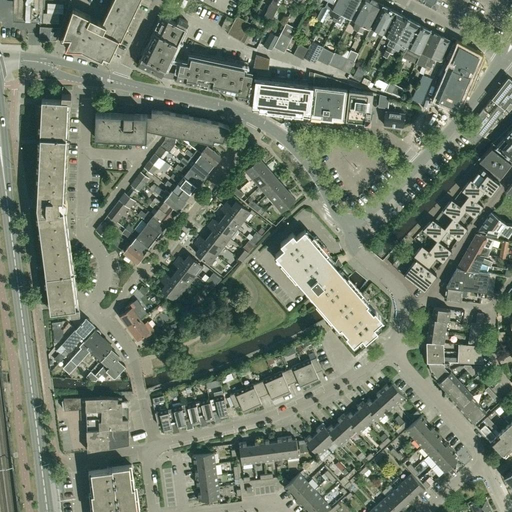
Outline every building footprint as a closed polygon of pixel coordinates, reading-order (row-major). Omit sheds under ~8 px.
[(12,0),(13,7),(28,8),(42,8),(43,2),(42,0),(12,0)] [(112,0),(102,22),(100,21),(74,8),(73,8),(63,36),(65,36),(70,36),(70,38),(69,40),(66,44),(74,45),(73,48),(81,48),(88,51),(90,48),(95,50),(94,54),(102,58),(104,55),(109,57),(111,54),(118,38),(119,37),(121,32),(125,33),(127,29),(128,27),(124,25),(128,18),(131,20),(138,7),(134,5),(136,0),(112,0)] [(275,13),(281,0),(271,0),(271,2),(270,3),(269,4),(268,5),(268,6),(267,7),(267,9),(267,10),(264,16),(271,20),(275,13)] [(327,0),(325,6),(322,7),(316,18),(322,21),(328,10),(333,1),(333,0),(332,0),(327,0)] [(336,20),(346,0),(333,0),(330,7),(337,10),(332,18),(336,20)] [(349,22),(360,0),(346,0),(336,20),(340,22),(342,18),(349,22)] [(357,30),(372,0),(361,0),(352,18),(356,21),(353,27),(357,30)] [(376,1),(374,0),(372,0),(357,30),(362,32),(366,26),(370,28),(383,5),(376,1)] [(422,0),(422,1),(436,9),(440,0),(422,0)] [(384,32),(395,11),(383,4),(383,5),(370,28),(366,36),(370,38),(375,27),(384,32)] [(389,52),(407,17),(395,11),(384,32),(382,36),(389,39),(386,43),(389,45),(386,50),(389,52)] [(59,14),(43,13),(43,23),(58,23),(59,14)] [(227,33),(241,40),(246,30),(250,23),(236,15),(227,33)] [(185,27),(188,22),(179,17),(176,23),(161,16),(138,65),(161,76),(170,59),(185,27)] [(405,50),(419,23),(407,17),(389,52),(393,53),(395,48),(398,49),(399,47),(405,50)] [(420,51),(430,29),(419,23),(405,50),(412,53),(409,60),(415,63),(420,52),(420,51)] [(39,39),(57,40),(61,27),(40,26),(39,39)] [(249,38),(252,33),(246,30),(241,40),(246,44),(249,38)] [(440,35),(431,30),(416,63),(422,66),(419,73),(422,74),(431,55),(440,35)] [(278,36),(271,32),(264,46),(271,50),(278,36)] [(281,33),(273,47),(284,52),(285,50),(291,38),(281,33)] [(450,40),(440,35),(431,55),(422,74),(423,74),(422,76),(427,77),(427,76),(435,57),(441,60),(450,40)] [(309,49),(304,57),(315,62),(323,46),(314,42),(311,49),(309,48),(309,49)] [(303,59),(304,57),(309,49),(299,44),(293,54),(303,59)] [(451,67),(437,99),(438,99),(439,100),(449,104),(456,107),(464,89),(466,83),(470,75),(467,74),(470,68),(472,69),(474,65),(476,59),(478,55),(459,44),(452,60),(454,61),(453,65),(452,67),(451,67)] [(334,52),(323,47),(316,59),(327,65),(334,52)] [(367,48),(358,74),(366,77),(375,50),(367,48)] [(329,64),(341,69),(346,58),(334,53),(329,64)] [(256,54),(253,69),(268,71),(270,59),(256,54)] [(246,100),(250,81),(252,74),(243,72),(244,67),(190,56),(189,62),(179,61),(175,79),(238,92),(237,98),(246,100)] [(351,68),(354,62),(346,58),(341,69),(349,73),(351,68)] [(175,79),(179,61),(177,60),(170,59),(161,76),(168,78),(175,79)] [(309,114),(331,117),(343,118),(347,89),(325,87),(326,76),(314,72),(314,73),(309,114)] [(432,79),(427,76),(427,77),(422,76),(420,80),(429,84),(432,79)] [(463,134),(462,134),(475,143),(485,133),(488,128),(510,101),(511,102),(511,79),(508,77),(491,98),(463,134)] [(309,114),(313,85),(307,84),(255,78),(255,82),(250,81),(246,100),(252,101),(251,108),(260,108),(260,109),(260,105),(266,106),(265,110),(266,110),(273,111),(274,111),(274,107),(280,108),(279,111),(280,111),(284,112),(291,113),(295,113),(296,109),(301,110),(301,114),(309,115),(309,114)] [(381,90),(385,91),(390,82),(385,80),(384,84),(381,90)] [(420,80),(418,85),(427,89),(429,84),(420,80)] [(404,96),(407,88),(398,84),(395,93),(404,96)] [(425,94),(427,89),(418,85),(416,90),(425,94)] [(349,89),(345,119),(364,122),(369,122),(370,118),(369,118),(372,92),(349,89)] [(416,90),(414,95),(423,98),(425,94),(416,90)] [(36,204),(50,309),(50,310),(70,308),(70,313),(80,312),(79,305),(75,306),(62,209),(62,198),(67,100),(70,101),(71,94),(61,94),(61,99),(42,98),(36,204)] [(380,95),(379,106),(386,107),(388,97),(380,95)] [(421,103),(423,98),(414,95),(412,99),(416,101),(421,103)] [(94,137),(128,138),(146,139),(146,129),(166,133),(165,140),(161,145),(168,151),(169,152),(175,144),(177,135),(179,135),(181,138),(190,144),(191,138),(213,143),(214,139),(223,141),(228,126),(218,122),(218,121),(163,110),(163,111),(151,110),(151,115),(134,114),(134,107),(123,106),(123,113),(95,112),(94,137)] [(383,124),(403,127),(404,114),(385,111),(383,124)] [(511,128),(495,146),(511,159),(511,128)] [(162,158),(168,151),(161,145),(155,152),(162,158)] [(201,153),(214,163),(220,156),(207,145),(201,153)] [(491,169),(493,167),(502,155),(491,147),(479,159),(491,169)] [(191,157),(196,161),(208,171),(214,163),(201,153),(197,150),(191,157)] [(165,160),(162,158),(155,152),(149,160),(159,167),(165,160)] [(502,177),(504,175),(511,163),(511,162),(502,155),(493,167),(491,169),(502,177)] [(253,178),(267,166),(259,157),(245,169),(253,178)] [(185,164),(202,178),(208,171),(196,161),(193,164),(186,159),(183,163),(185,164)] [(144,167),(152,173),(157,166),(149,160),(144,167)] [(174,168),(182,174),(197,185),(202,178),(185,164),(182,167),(177,164),(174,168)] [(267,166),(253,178),(260,186),(274,174),(267,166)] [(280,171),(283,178),(292,174),(289,167),(280,171)] [(149,177),(141,171),(136,177),(144,183),(149,177)] [(170,177),(178,183),(191,193),(197,185),(182,174),(178,178),(173,173),(170,177)] [(436,257),(442,262),(443,262),(451,250),(438,240),(446,230),(458,239),(467,228),(457,220),(465,210),(474,217),(483,206),(476,201),(484,190),(490,195),(499,183),(486,173),(477,184),(470,178),(461,190),(468,195),(460,205),(451,198),(442,210),(452,217),(444,228),(432,218),(422,229),(436,240),(428,250),(421,245),(413,256),(415,258),(410,265),(398,256),(391,264),(424,289),(436,273),(428,267),(436,257)] [(267,194),(281,182),(274,174),(260,186),(267,194)] [(131,185),(132,186),(139,191),(144,183),(136,177),(131,185)] [(185,200),(191,193),(178,183),(176,186),(168,180),(165,184),(172,190),(185,200)] [(281,182),(267,194),(274,202),(288,190),(281,182)] [(153,190),(165,200),(178,210),(185,200),(172,190),(170,193),(165,190),(164,192),(157,186),(153,190)] [(234,186),(231,191),(236,194),(239,190),(234,186)] [(288,190),(274,202),(281,211),(295,198),(288,190)] [(130,196),(127,194),(125,192),(119,200),(129,207),(135,200),(130,196)] [(178,210),(165,200),(163,203),(155,197),(152,201),(172,217),(177,210),(178,210)] [(119,200),(114,207),(123,214),(128,207),(119,200)] [(224,205),(243,221),(250,212),(236,200),(232,206),(226,202),(224,205)] [(253,208),(256,203),(251,200),(248,204),(253,208)] [(157,210),(154,215),(166,224),(172,217),(152,201),(150,204),(157,210)] [(226,213),(222,218),(236,229),(243,221),(224,205),(221,209),(226,213)] [(116,222),(123,214),(114,207),(107,215),(116,222)] [(138,214),(148,222),(160,231),(166,224),(154,215),(148,210),(146,214),(141,210),(138,214)] [(491,212),(478,230),(496,235),(500,230),(508,236),(511,229),(511,223),(505,223),(491,212)] [(213,219),(210,222),(230,238),(236,229),(222,218),(218,223),(213,219)] [(104,236),(110,228),(102,222),(96,230),(104,236)] [(136,237),(148,246),(160,231),(148,222),(136,237)] [(213,230),(209,235),(223,247),(230,238),(210,222),(207,226),(213,230)] [(133,241),(130,244),(143,254),(148,246),(136,237),(125,228),(122,232),(133,241)] [(283,247),(275,254),(276,255),(282,262),(280,264),(281,265),(287,272),(288,273),(294,280),(295,281),(297,280),(304,287),(310,295),(317,303),(315,304),(316,305),(322,312),(323,313),(327,317),(329,321),(330,322),(332,320),(339,328),(341,327),(348,334),(346,336),(353,344),(358,340),(362,337),(365,341),(377,330),(374,326),(378,323),(382,319),(375,310),(373,312),(367,304),(368,303),(368,302),(361,295),(363,293),(362,292),(361,290),(360,289),(356,285),(355,284),(349,277),(348,276),(346,277),(340,270),(339,269),(338,268),(334,263),(333,262),(326,254),(328,253),(327,252),(321,245),(320,244),(314,236),(313,235),(311,237),(305,230),(304,229),(296,236),(292,232),(280,243),(283,247)] [(476,233),(471,242),(490,246),(494,238),(476,233)] [(200,236),(197,239),(217,255),(223,247),(209,235),(205,240),(200,236)] [(250,240),(255,244),(259,239),(253,235),(250,240)] [(210,264),(217,255),(197,239),(194,243),(200,247),(195,252),(210,264)] [(249,252),(254,247),(248,242),(243,247),(249,252)] [(487,254),(490,246),(471,242),(466,250),(484,254),(487,254)] [(143,254),(130,244),(124,251),(137,262),(143,254)] [(235,256),(242,261),(249,252),(242,247),(235,256)] [(466,250),(456,267),(476,271),(479,266),(488,270),(492,261),(482,257),(484,254),(466,250)] [(179,256),(176,259),(196,275),(203,266),(188,254),(184,260),(179,256)] [(196,275),(176,259),(173,263),(179,267),(175,272),(189,283),(196,275)] [(226,277),(236,268),(232,264),(223,274),(226,277)] [(446,286),(484,291),(486,291),(489,272),(476,271),(456,267),(446,286)] [(165,273),(163,276),(182,292),(189,283),(175,272),(171,277),(165,273)] [(489,272),(486,291),(484,291),(483,298),(490,298),(490,294),(492,295),(495,273),(489,272)] [(221,278),(217,275),(209,284),(213,287),(221,278)] [(165,284),(161,289),(175,301),(182,292),(163,276),(160,280),(165,284)] [(138,291),(144,295),(149,290),(142,285),(138,291)] [(444,298),(461,300),(462,289),(446,287),(444,298)] [(120,315),(129,327),(140,319),(136,314),(139,311),(132,302),(125,307),(127,310),(120,315)] [(449,320),(450,309),(433,307),(432,317),(430,317),(449,320)] [(475,323),(474,335),(473,342),(474,342),(479,343),(483,313),(477,312),(475,323)] [(430,317),(428,328),(445,331),(446,320),(449,320),(430,317)] [(87,318),(86,318),(76,328),(61,344),(65,348),(69,352),(94,325),(90,321),(90,320),(88,318),(87,318)] [(485,424),(480,429),(490,440),(505,457),(509,454),(507,452),(511,446),(511,318),(510,324),(511,325),(511,419),(499,432),(497,434),(495,436),(485,424)] [(143,323),(140,319),(129,327),(138,339),(145,334),(146,336),(153,331),(146,321),(143,323)] [(428,328),(427,339),(443,342),(445,331),(428,328)] [(74,367),(79,362),(90,350),(101,337),(99,335),(100,334),(100,331),(98,329),(95,329),(80,345),(82,347),(68,362),(74,367)] [(101,337),(90,350),(100,359),(111,346),(111,344),(104,337),(101,337)] [(443,352),(443,342),(427,341),(427,352),(443,352)] [(473,345),(468,344),(458,343),(458,353),(481,354),(479,344),(474,345),(473,345)] [(65,348),(61,353),(65,357),(69,352),(65,348)] [(102,374),(117,359),(119,356),(115,353),(115,351),(113,349),(112,349),(111,349),(101,359),(105,363),(94,374),(97,378),(98,377),(98,378),(102,374)] [(427,360),(458,362),(458,357),(443,356),(443,352),(427,352),(427,360)] [(458,353),(458,357),(458,362),(479,363),(480,363),(483,363),(481,354),(458,353)] [(499,359),(500,363),(501,363),(511,358),(511,355),(499,359)] [(322,369),(316,357),(310,359),(310,358),(301,362),(310,383),(319,379),(316,372),(322,369)] [(114,376),(124,365),(117,359),(102,374),(105,377),(110,372),(114,376)] [(438,382),(451,369),(449,367),(449,363),(428,361),(431,370),(432,369),(433,371),(432,372),(439,380),(437,382),(438,382)] [(310,383),(301,362),(292,366),(292,367),(287,369),(293,382),(298,380),(301,387),(310,383)] [(472,376),(475,373),(481,367),(481,365),(474,365),(472,366),(471,365),(467,370),(472,376)] [(272,375),(281,395),(290,391),(287,384),(293,382),(287,369),(282,372),(281,371),(272,375)] [(451,369),(438,382),(445,390),(457,378),(450,371),(452,370),(451,369)] [(258,382),(264,394),(269,392),(272,399),(281,395),(272,375),(263,379),(264,380),(258,382)] [(477,375),(474,378),(479,383),(482,380),(477,375)] [(457,378),(445,390),(453,398),(465,386),(457,378)] [(243,387),(252,408),(262,404),(259,397),(264,394),(258,382),(253,384),(253,383),(244,387),(243,387)] [(396,404),(404,396),(392,383),(389,386),(386,383),(381,388),(396,404)] [(465,386),(453,398),(460,405),(458,407),(459,407),(472,394),(465,386)] [(235,392),(229,395),(230,396),(234,404),(235,407),(241,405),(244,412),(252,408),(243,387),(236,390),(235,391),(235,392)] [(387,411),(396,404),(381,388),(376,393),(378,396),(375,398),(387,411)] [(215,397),(209,399),(212,411),(218,410),(220,418),(228,415),(223,394),(215,396),(215,397)] [(472,394),(459,407),(466,415),(478,403),(471,396),(472,395),(472,394)] [(153,403),(165,401),(164,395),(152,398),(153,403)] [(81,405),(81,397),(64,398),(64,410),(76,410),(77,409),(78,409),(79,408),(80,408),(80,407),(81,406),(81,405)] [(122,401),(122,397),(85,397),(86,411),(87,450),(129,443),(128,401),(122,401)] [(201,401),(195,402),(198,414),(204,413),(206,421),(214,419),(212,411),(209,399),(209,398),(201,400),(201,401)] [(379,419),(387,411),(375,398),(372,401),(370,399),(365,403),(363,400),(362,401),(379,419)] [(173,407),(167,409),(171,421),(176,420),(178,428),(186,426),(184,418),(181,405),(181,404),(180,401),(172,403),(173,406),(173,407)] [(198,414),(195,402),(195,401),(187,403),(187,404),(181,405),(184,418),(190,417),(192,424),(200,422),(198,414)] [(378,420),(379,419),(362,401),(357,406),(359,408),(356,411),(368,424),(376,417),(378,420)] [(511,413),(511,409),(504,401),(500,404),(510,415),(511,413)] [(478,403),(466,415),(474,423),(486,411),(478,403)] [(155,412),(158,425),(162,424),(164,431),(172,429),(171,421),(167,409),(167,408),(159,410),(159,411),(155,412)] [(359,432),(368,424),(356,411),(353,414),(350,411),(346,416),(343,413),(343,414),(359,432)] [(359,432),(343,414),(337,418),(340,421),(337,424),(348,437),(356,430),(359,432)] [(405,429),(413,437),(426,425),(423,422),(426,420),(421,414),(405,429)] [(487,416),(483,420),(493,430),(497,427),(487,416)] [(340,445),(348,437),(337,424),(333,427),(331,424),(326,428),(322,423),(321,424),(335,439),(340,445)] [(327,447),(335,439),(321,424),(316,428),(318,431),(315,434),(327,447)] [(413,437),(421,446),(437,431),(432,426),(429,429),(426,425),(413,437)] [(421,446),(429,454),(442,442),(439,439),(441,437),(437,431),(421,446)] [(309,434),(304,439),(307,443),(318,455),(327,447),(315,434),(312,437),(309,434)] [(273,442),(276,459),(287,458),(284,436),(277,437),(277,441),(273,442)] [(284,436),(287,458),(298,456),(296,439),(292,439),(291,436),(284,436)] [(250,445),(253,462),(264,461),(261,439),(254,440),(255,444),(250,445)] [(261,439),(264,461),(276,459),(273,442),(269,442),(268,439),(261,439)] [(239,442),(241,463),(253,462),(250,445),(246,445),(246,441),(239,442)] [(429,454),(436,463),(452,448),(447,443),(445,446),(442,442),(429,454)] [(444,471),(450,466),(457,459),(454,456),(457,454),(452,448),(436,463),(444,471)] [(198,465),(215,463),(214,452),(193,454),(194,462),(197,461),(198,465)] [(323,460),(318,455),(314,458),(319,463),(323,460)] [(215,463),(198,465),(198,470),(195,470),(196,477),(217,474),(215,463)] [(107,468),(88,470),(91,491),(93,511),(135,511),(135,508),(137,507),(136,497),(134,486),(132,486),(130,475),(129,465),(131,465),(131,464),(108,467),(108,466),(107,466),(107,468)] [(511,468),(503,477),(511,486),(511,485),(511,468)] [(285,485),(283,487),(288,492),(291,490),(294,493),(307,481),(299,472),(288,482),(285,485)] [(411,473),(402,481),(414,494),(417,491),(420,494),(425,489),(411,473)] [(217,474),(196,477),(197,484),(200,484),(201,488),(218,486),(217,474)] [(307,481),(294,493),(297,496),(294,498),(299,504),(315,489),(307,481)] [(411,497),(414,494),(402,481),(394,489),(408,504),(413,500),(411,497)] [(218,486),(201,488),(201,492),(198,493),(199,500),(220,497),(218,486)] [(306,506),(309,510),(322,498),(315,489),(299,504),(304,509),(306,506)] [(403,509),(408,504),(394,489),(385,496),(397,509),(400,506),(403,509)] [(394,511),(397,509),(385,496),(377,504),(384,511),(394,511)] [(322,498),(309,510),(311,511),(323,511),(330,506),(322,498)] [(475,511),(490,506),(486,498),(471,504),(474,511),(475,511)]
